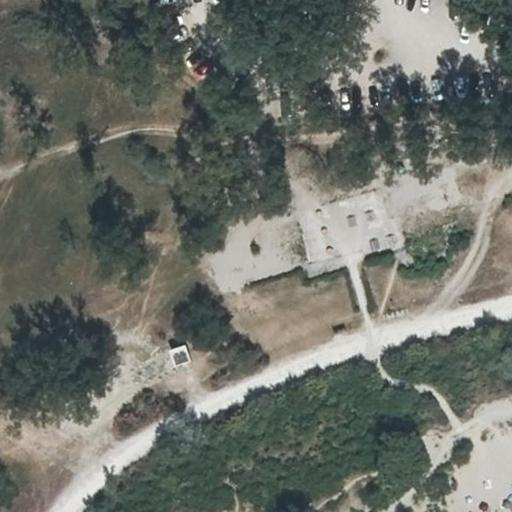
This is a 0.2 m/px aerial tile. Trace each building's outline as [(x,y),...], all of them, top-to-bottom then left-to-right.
[(375,175),(386,219),(446,205),(437,167),(414,173),(413,166),(375,175)] [(292,195),(318,188),(315,177),(289,184),(292,195)] [(306,236),(281,241),(284,255),(309,250),(306,236)] [(359,257),(384,255),(383,241),(358,243),(359,257)] [(234,300),(237,288),(208,281),(205,293),(234,300)] [(183,341),(166,346),(171,365),(189,359),(183,341)]
